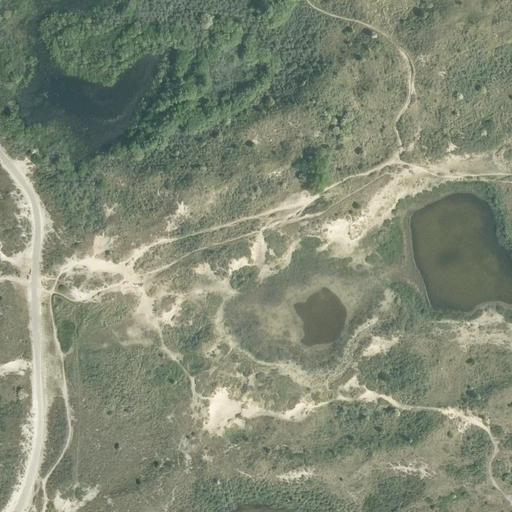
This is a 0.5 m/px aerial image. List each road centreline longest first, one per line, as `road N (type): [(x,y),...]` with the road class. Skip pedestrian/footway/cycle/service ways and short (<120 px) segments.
road 1 (unknown): [(511,175),(424,169),(392,156),(295,208),(160,241),(119,270),(73,263),(60,269),(50,301),(73,426),(63,462),(46,483),(44,511)]
road 2 (unknown): [(309,0),(369,24),(408,62),(397,158)]
